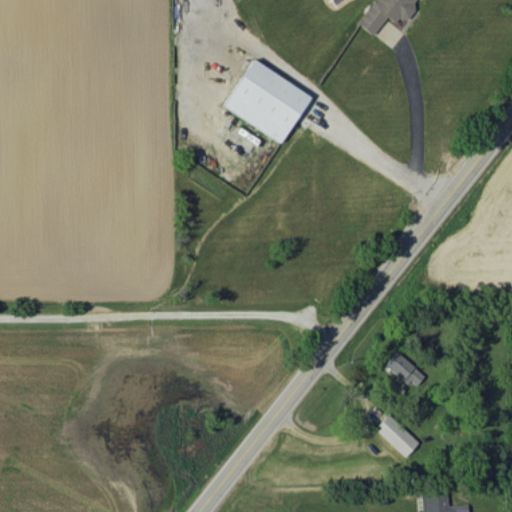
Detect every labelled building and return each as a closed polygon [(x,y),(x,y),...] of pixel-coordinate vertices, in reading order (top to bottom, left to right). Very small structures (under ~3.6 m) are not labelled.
[(416,0),(372,0),(356,22),(372,35),(385,17),(393,23),(397,17),(401,20),(416,0)] [(310,95),(250,58),(221,106),(281,143),(310,95)] [(415,386),(424,373),(393,352),(384,366),(415,386)] [(404,456),(416,442),(386,414),(373,428),(404,456)] [(420,511),(466,511),(466,504),(446,505),(445,493),(420,494),(420,511)]
